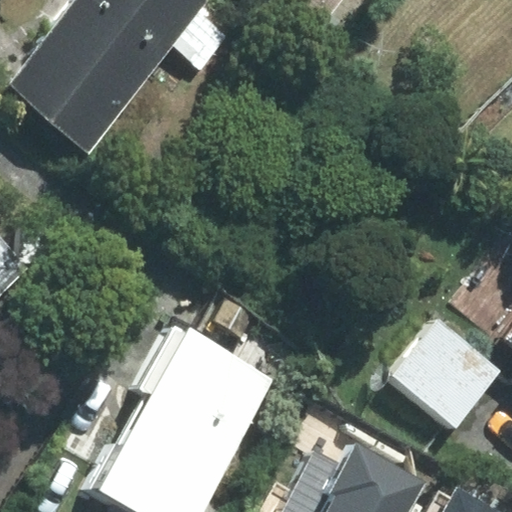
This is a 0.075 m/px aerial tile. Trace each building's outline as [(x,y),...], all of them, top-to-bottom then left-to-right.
[(193,16),(201,5),(195,0),(65,0),(0,83),(0,94),(81,158),(165,51),(195,74),(223,39),(193,16)] [(277,0),(314,29),(336,0),(277,0)] [(0,292),(20,272),(0,252),(0,292)] [(194,511),(264,385),(222,362),(246,319),(217,303),(198,337),(167,320),(127,394),(135,399),(82,497),(103,509),(101,511),(194,511)] [(511,322),(494,345),(511,359),(511,322)] [(494,376),(429,323),(382,380),(448,433),(494,376)] [(475,511),(441,493),(430,511),(475,511)]
